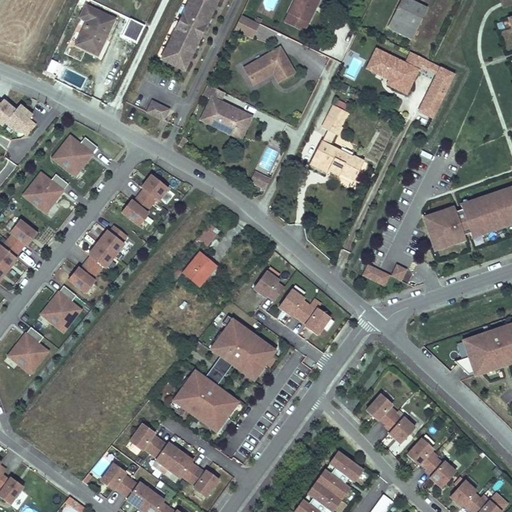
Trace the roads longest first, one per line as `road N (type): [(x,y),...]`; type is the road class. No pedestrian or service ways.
road 1 (residential): [(147,143),(255,218),(377,319)]
road 2 (residential): [(147,143),(0,327)]
road 3 (residential): [(377,319),(511,450)]
road 4 (unknown): [(255,218),(289,170),(329,69)]
road 5 (residential): [(0,70),(147,143)]
road 6 (residential): [(314,393),(226,511)]
road 7 (residential): [(377,319),(511,270)]
road 8 (residential): [(0,432),(104,511)]
